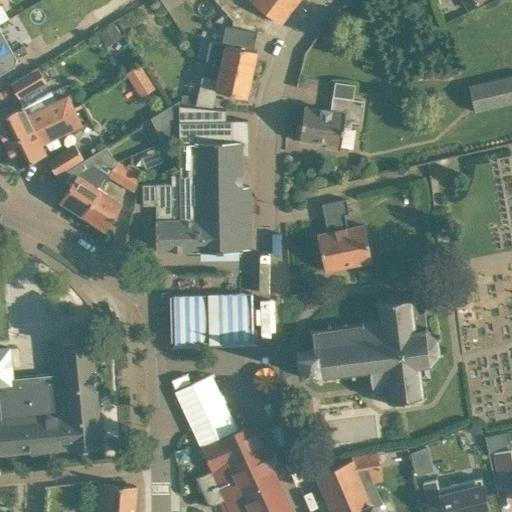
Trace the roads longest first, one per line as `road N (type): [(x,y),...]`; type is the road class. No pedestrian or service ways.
road 1 (unclassified): [(265,304),(264,137),(280,73),(308,18),(327,0)]
road 2 (unclassified): [(153,305),(0,212)]
road 3 (residential): [(162,465),(0,482)]
road 4 (unclassified): [(308,511),(254,382)]
